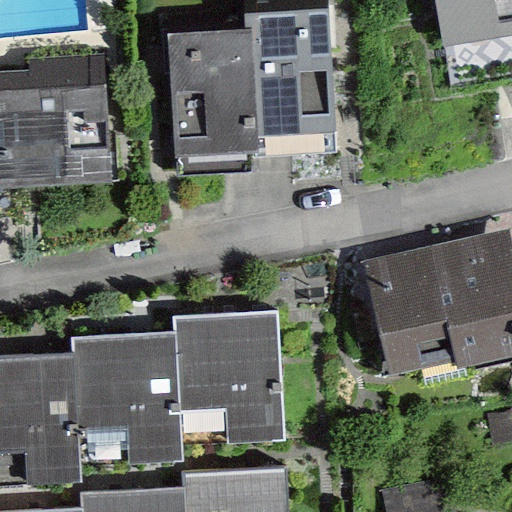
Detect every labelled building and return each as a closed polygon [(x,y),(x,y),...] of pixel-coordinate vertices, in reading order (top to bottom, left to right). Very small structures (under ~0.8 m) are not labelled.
[(511,0),(441,0),(453,77),(511,67),(511,0)] [(249,22),(250,41),(255,154),(331,151),(326,18),(249,22)] [(250,41),(173,45),(180,175),(255,171),(255,154),(250,41)] [(34,83),(0,84),(0,189),(105,187),(101,62),(34,64),(34,83)] [(511,268),(506,244),(371,275),(394,373),(468,356),(472,374),(511,364),(511,268)] [(278,325),(177,328),(178,348),(180,413),(228,411),(230,445),(284,444),(278,325)] [(72,350),(72,367),(75,429),(129,430),(131,470),(179,468),(180,413),(178,348),(72,350)] [(72,367),(0,370),(0,454),(22,454),(24,487),(77,485),(75,429),(72,367)] [(290,511),(290,486),(189,489),(189,502),(189,511),(290,511)] [(446,511),(442,494),(388,507),(388,511),(446,511)] [(83,506),(83,511),(189,511),(189,502),(83,506)]
